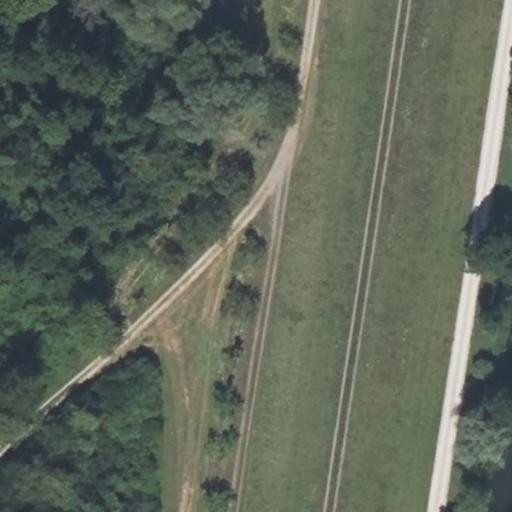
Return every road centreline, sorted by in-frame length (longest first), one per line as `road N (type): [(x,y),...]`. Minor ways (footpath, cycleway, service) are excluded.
road 1 (track): [(312,0),(234,511)]
road 2 (track): [(435,511),(511,0)]
road 3 (track): [(327,511),(403,0)]
road 4 (track): [(296,97),(282,154),(236,220),(148,314),(0,449)]
